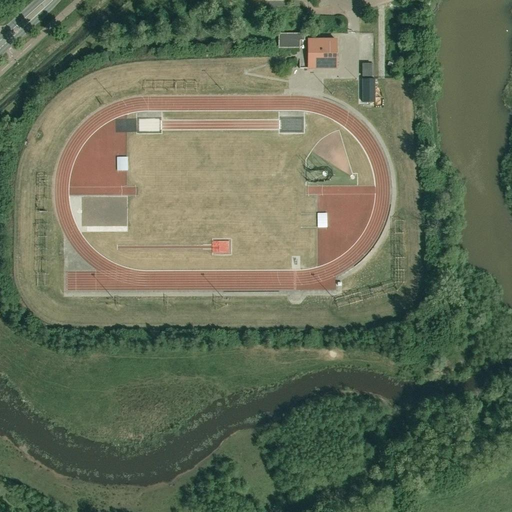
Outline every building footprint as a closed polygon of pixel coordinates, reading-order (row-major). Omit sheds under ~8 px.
[(305,40),(304,34),(278,34),(278,48),(299,48),(299,40),(305,40)] [(335,40),(305,40),(299,40),(299,54),(300,69),(335,68),(335,40)] [(371,77),(371,64),(362,64),(362,77),(371,77)] [(362,80),(362,103),(374,103),(374,79),(362,79),(362,80)] [(218,250),(229,250),(229,241),(218,241),(218,250)]
